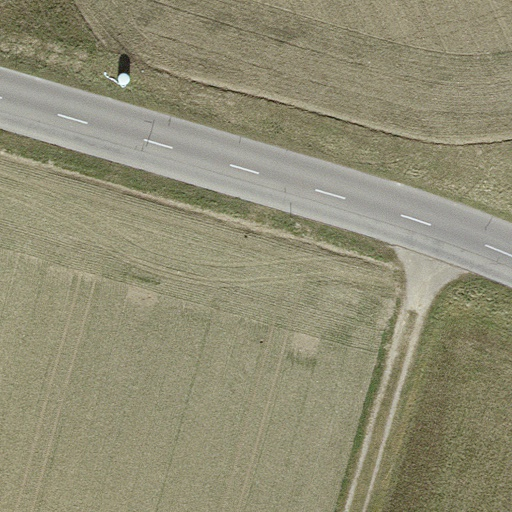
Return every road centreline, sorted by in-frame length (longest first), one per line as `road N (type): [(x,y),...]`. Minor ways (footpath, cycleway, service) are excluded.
road 1 (tertiary): [(511,265),(442,233),(0,104)]
road 2 (track): [(363,511),(442,233)]
